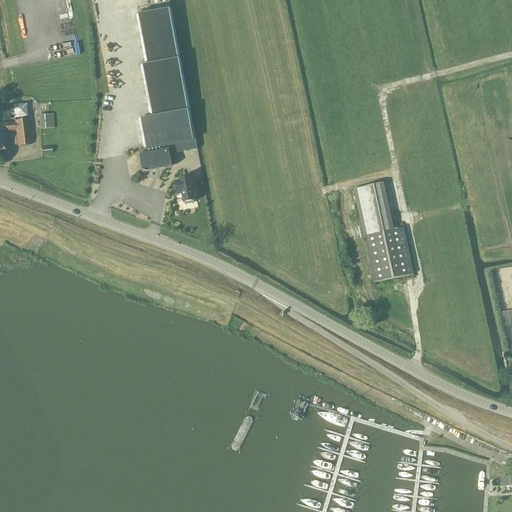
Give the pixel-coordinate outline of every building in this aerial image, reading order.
[(138,16),(147,65),(176,59),(168,11),(138,16)] [(140,66),(150,119),(186,112),(176,59),(147,65),(140,66)] [(27,105),(14,106),(15,119),(28,118),(27,105)] [(186,112),(150,119),(140,121),(145,152),(192,143),(186,112)] [(39,116),(40,130),(54,129),(54,116),(39,116)] [(31,146),(28,120),(16,121),(16,123),(0,123),(0,154),(9,154),(8,132),(17,132),(18,147),(31,146)] [(192,143),(145,152),(138,153),(141,175),(173,169),(170,154),(193,150),(192,143)] [(340,189),(362,292),(384,288),(385,290),(404,286),(404,289),(445,280),(421,172),(381,180),(382,185),(364,189),(363,184),(340,189)] [(195,178),(181,181),(181,182),(176,183),(178,196),(183,195),(185,204),(186,204),(186,206),(195,204),(194,203),(199,202),(195,178)] [(511,311),(503,313),(506,328),(511,327),(511,311)] [(504,486),(511,485),(511,477),(503,479),(504,486)]
